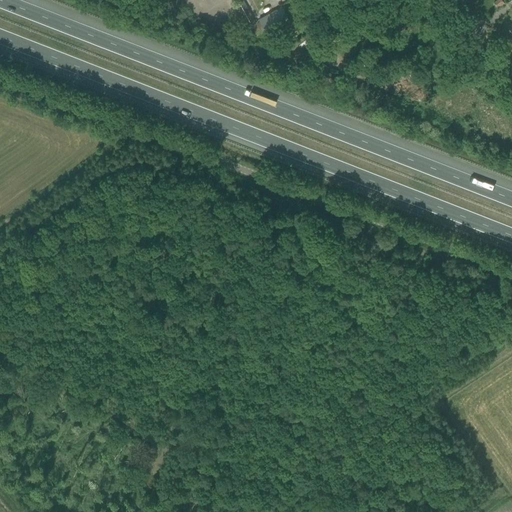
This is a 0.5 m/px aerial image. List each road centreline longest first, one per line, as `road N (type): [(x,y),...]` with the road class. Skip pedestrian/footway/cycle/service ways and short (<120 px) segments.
road 1 (unclassified): [(511,274),(0,69)]
road 2 (motorway): [(0,37),(511,237)]
road 3 (motorway): [(511,195),(3,0)]
